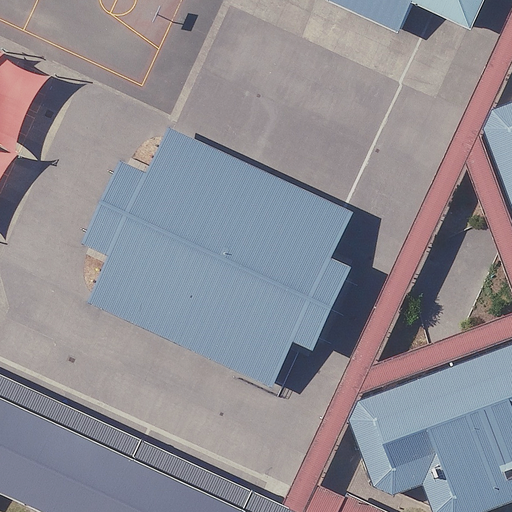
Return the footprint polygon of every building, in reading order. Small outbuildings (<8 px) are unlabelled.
[(449,0),(265,0),(417,70),(449,0)] [(511,0),(481,0),(476,12),(511,28),(511,0)] [(307,178),(284,173),(274,97),(217,116),(171,168),(156,242),(173,295),(216,330),(289,349),(290,285),(312,276),(328,263),(336,244),(337,224),(333,206),(324,190),(307,178)] [(511,120),(444,146),(511,325),(511,120)] [(511,511),(511,354),(320,427),(352,511),(385,511),(392,509),(393,511),(511,511)] [(147,511),(0,443),(0,511),(147,511)]
